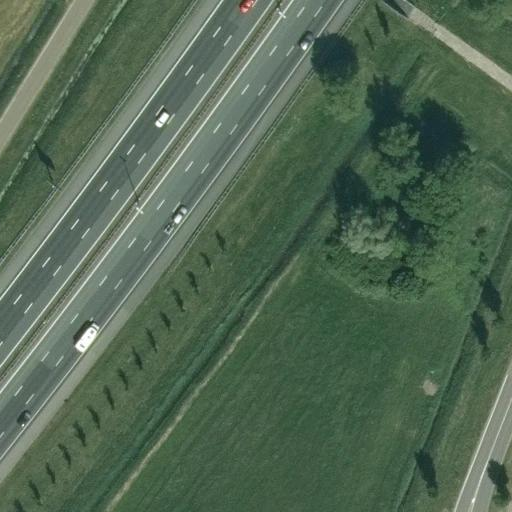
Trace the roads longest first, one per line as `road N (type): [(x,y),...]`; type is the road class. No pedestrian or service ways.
road 1 (motorway): [(0,428),(318,0)]
road 2 (motorway): [(246,0),(0,337)]
road 3 (unclassified): [(0,134),(82,0)]
